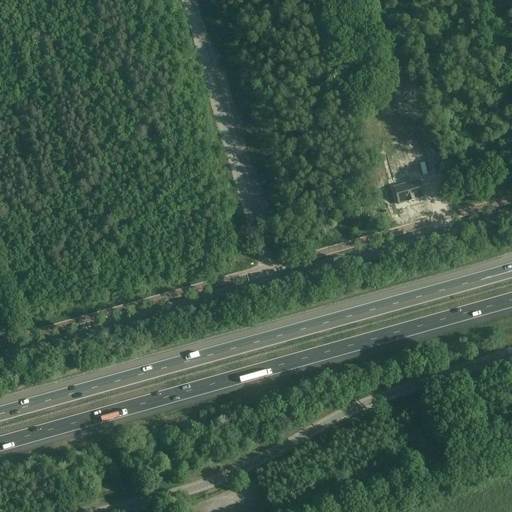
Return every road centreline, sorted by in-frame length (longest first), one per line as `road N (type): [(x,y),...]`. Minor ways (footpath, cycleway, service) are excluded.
road 1 (motorway): [(511,271),(0,417)]
road 2 (motorway): [(0,444),(511,299)]
road 3 (unclassified): [(112,511),(213,483),(369,405),(511,352)]
road 4 (unclassified): [(270,281),(188,0)]
road 5 (tertiary): [(0,358),(270,281)]
road 6 (tertiary): [(270,281),(511,213)]
